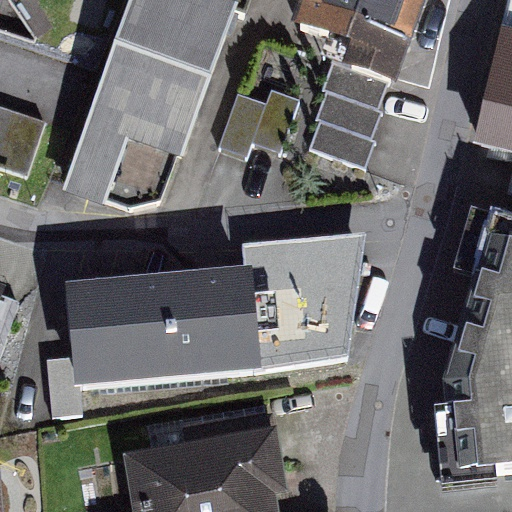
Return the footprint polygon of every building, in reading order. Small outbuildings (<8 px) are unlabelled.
[(237,21),(172,0),(139,0),(69,211),(109,224),(129,163),(183,181),(237,21)] [(431,0),(302,0),(290,38),(405,78),(431,0)] [(511,0),(469,163),(511,172),(511,0)] [(300,107),(239,93),(226,147),(288,161),(300,107)] [(51,135),(0,118),(0,176),(34,188),(51,135)] [(511,248),(484,236),(424,423),(441,505),(511,496),(511,248)] [(363,253),(306,256),(307,286),(365,284),(363,253)] [(245,292),(74,306),(81,394),(252,380),(245,292)] [(280,511),(271,447),(124,466),(129,511),(280,511)]
